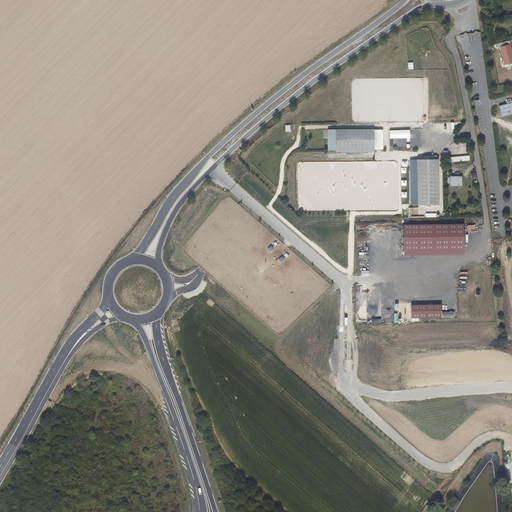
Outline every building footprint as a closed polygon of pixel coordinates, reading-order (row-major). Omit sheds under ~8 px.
[(511,102),(500,105),(502,117),(510,115),(509,111),(511,110),(511,102)] [(439,106),(439,115),(458,115),(458,106),(439,106)] [(373,130),(335,129),(336,149),(374,150),(373,130)] [(436,156),(423,156),(423,162),(425,162),(425,199),(424,199),(424,203),(436,203),(436,199),(434,199),(434,162),(436,162),(436,156)] [(462,188),(462,177),(450,177),(450,187),(462,188)] [(403,258),(464,257),(464,226),(403,227),(403,258)] [(411,321),(454,320),(454,313),(442,313),(442,307),(411,307),(411,321)]
